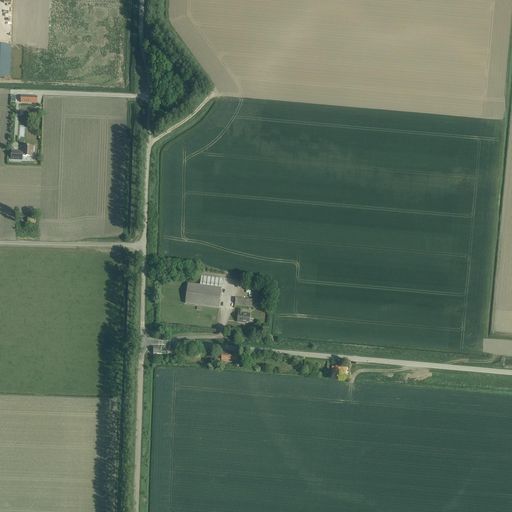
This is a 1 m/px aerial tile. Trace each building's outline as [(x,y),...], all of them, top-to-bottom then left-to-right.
[(0,77),(10,77),(10,61),(11,46),(5,46),(0,45),(0,77)] [(11,153),(11,159),(12,159),(12,160),(21,160),(21,158),(21,156),(23,156),(27,157),(32,157),(33,152),(33,147),(29,147),(28,146),(28,147),(23,146),(23,150),(23,153),(21,153),(16,153),(12,153),(12,154),(11,153)] [(219,308),(221,288),(222,279),(201,277),(200,285),(187,284),(185,304),(219,308)] [(252,308),(252,300),(235,298),(235,306),(252,308)] [(249,322),(250,314),(242,313),(243,310),(239,310),(237,321),(241,322),(241,323),(246,323),(246,322),(249,322)] [(237,360),(237,355),(222,354),(221,362),(228,362),(228,359),(237,360)]
